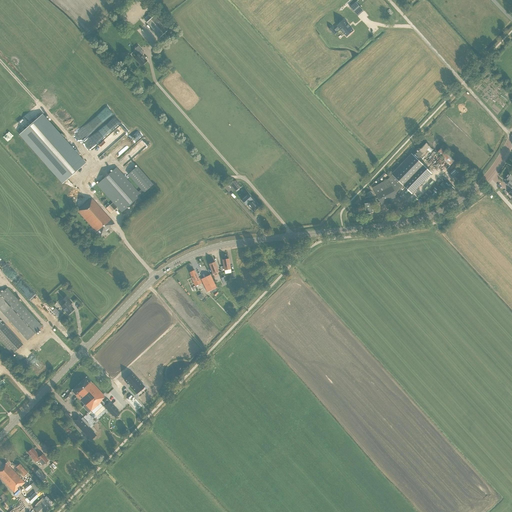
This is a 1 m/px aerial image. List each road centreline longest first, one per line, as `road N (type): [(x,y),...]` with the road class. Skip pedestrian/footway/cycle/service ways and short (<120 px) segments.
road 1 (tertiary): [(0,437),(177,262),(231,244),(423,219),(478,185),(511,136)]
road 2 (track): [(279,436),(148,285)]
